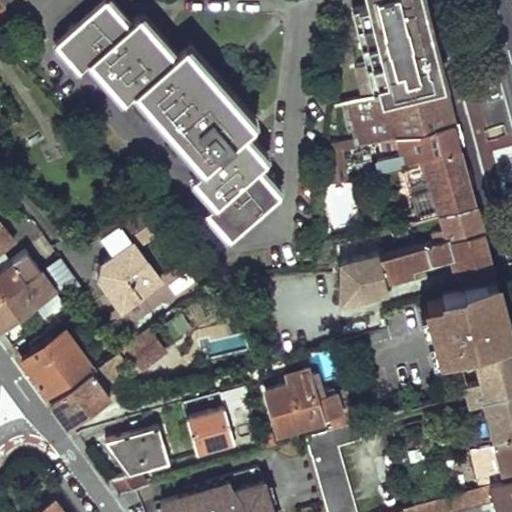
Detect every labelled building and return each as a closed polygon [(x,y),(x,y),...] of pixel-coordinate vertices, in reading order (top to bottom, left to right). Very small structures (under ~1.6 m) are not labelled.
[(100,0),(56,40),(75,60),(124,16),(108,0),(100,0)] [(368,67),(376,95),(441,78),(421,0),(365,0),(368,9),(351,14),(368,67)] [(207,207),(212,213),(261,170),(256,165),(266,156),(246,133),(251,129),(248,126),(254,120),(185,42),(174,52),(140,13),(129,23),(124,16),(75,60),(80,66),(90,57),(125,96),(136,86),(204,163),(193,173),(216,199),(207,207)] [(368,67),(357,70),(365,97),(376,95),(368,67)] [(459,146),(441,78),(376,95),(365,97),(346,102),(357,142),(397,131),(402,148),(381,153),(385,166),(421,156),(459,146)] [(345,176),(350,175),(340,139),(330,141),(326,181),(345,176)] [(438,211),(474,203),(459,146),(421,156),(432,194),(413,198),(414,202),(374,212),(378,225),(402,220),(410,218),(438,211)] [(212,213),(231,234),(279,191),(261,170),(212,213)] [(324,204),(331,204),(334,187),(347,183),(345,176),(326,181),(324,204)] [(154,221),(139,201),(99,229),(116,253),(138,238),(136,234),(154,221)] [(428,243),(481,228),(474,203),(438,211),(441,225),(424,230),(428,243)] [(404,227),(411,225),(410,218),(402,220),(404,227)] [(0,295),(39,266),(25,247),(0,265),(0,247),(11,239),(0,224),(0,295)] [(350,263),(355,286),(440,263),(438,256),(452,252),(461,284),(493,273),(481,228),(428,243),(350,263)] [(168,279),(138,238),(116,253),(104,261),(101,277),(125,309),(168,279)] [(317,260),(330,257),(325,238),(320,239),(317,260)] [(60,255),(48,263),(64,285),(75,276),(60,255)] [(0,295),(0,326),(44,295),(49,301),(39,308),(47,320),(68,305),(39,266),(0,295)] [(167,280),(172,294),(195,285),(190,271),(167,280)] [(438,294),(422,299),(437,354),(466,346),(468,351),(470,351),(473,349),(510,339),(493,273),(461,284),(437,291),(438,294)] [(177,307),(185,318),(213,297),(204,286),(177,307)] [(342,332),(343,338),(372,329),(384,326),(382,318),(342,332)] [(29,369),(49,396),(96,361),(108,352),(99,341),(93,345),(96,348),(83,359),(55,320),(26,341),(32,350),(21,357),(29,369)] [(169,351),(152,328),(130,345),(147,367),(169,351)] [(465,388),(470,404),(483,400),(511,391),(511,345),(510,339),(473,349),(483,383),(465,388)] [(313,390),(341,381),(333,355),(305,364),(313,390)] [(49,396),(70,424),(89,409),(91,415),(118,407),(97,376),(103,372),(96,361),(49,396)] [(320,418),(350,409),(341,381),(313,390),(305,364),(283,371),(286,382),(263,389),(270,411),(280,408),(286,428),(320,418)] [(229,417),(252,410),(244,383),(182,401),(196,449),(224,441),(223,435),(233,432),(229,417)] [(493,438),(511,433),(511,391),(483,400),(493,438)] [(324,430),(354,421),(350,409),(320,418),(324,430)] [(396,436),(454,420),(451,409),(392,425),(396,436)] [(326,511),(356,511),(338,443),(359,437),(354,421),(324,430),(305,435),(326,511)] [(137,469),(170,460),(159,423),(106,439),(130,471),(137,469)] [(504,477),(511,475),(511,433),(493,438),(504,477)] [(249,452),(263,448),(259,435),(246,439),(249,452)] [(119,491),(147,482),(137,469),(130,471),(109,478),(119,491)] [(275,511),(262,469),(160,500),(163,511),(275,511)] [(414,503),(468,488),(464,472),(410,486),(414,503)] [(449,511),(492,500),(495,511),(511,511),(511,475),(504,477),(468,488),(414,503),(379,511),(449,511)] [(58,511),(52,503),(38,511),(58,511)]
